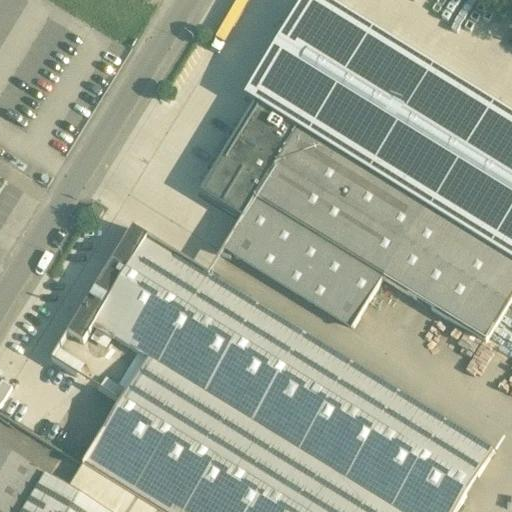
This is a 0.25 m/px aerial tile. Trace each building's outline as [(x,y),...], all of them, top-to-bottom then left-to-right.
[(255,107),(297,133),(511,265),(511,118),(318,0),(307,0),(245,102),(255,107)] [(297,133),(255,107),(199,197),(242,223),(253,204),(297,133)] [(511,301),(511,265),(297,133),(253,204),(383,283),(485,346),(511,301)] [(383,283),(253,204),(242,223),(224,252),(353,331),(383,283)] [(103,214),(92,208),(86,218),(97,224),(103,214)] [(457,511),(493,455),(207,279),(208,278),(132,232),(67,337),(83,347),(94,329),(147,363),(82,469),(151,511),(457,511)] [(0,451),(0,511),(97,511),(67,493),(0,451)] [(151,511),(82,469),(67,493),(97,511),(151,511)]
